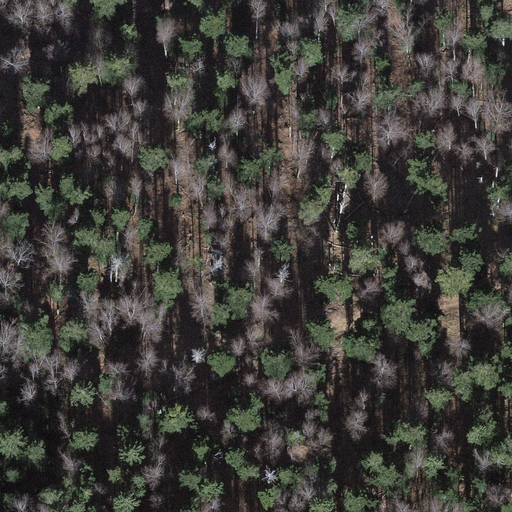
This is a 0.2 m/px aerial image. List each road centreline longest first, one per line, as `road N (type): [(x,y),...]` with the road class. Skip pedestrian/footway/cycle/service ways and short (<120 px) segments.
road 1 (track): [(0,367),(267,335),(511,292)]
road 2 (track): [(0,65),(82,45),(178,0)]
